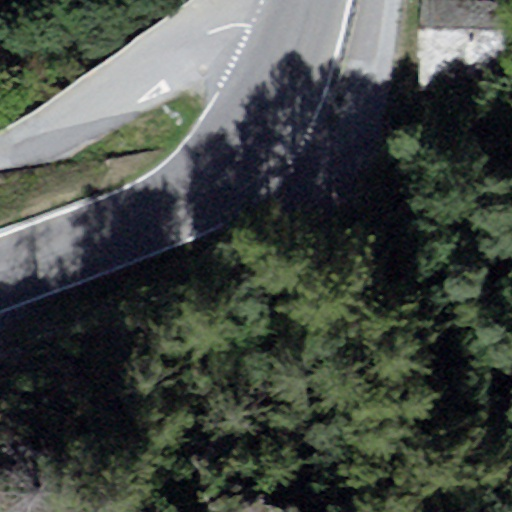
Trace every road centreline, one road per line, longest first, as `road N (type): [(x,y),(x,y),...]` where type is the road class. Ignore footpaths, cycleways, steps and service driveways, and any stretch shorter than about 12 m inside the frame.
road 1 (unclassified): [(0,141),(223,52),(293,57)]
road 2 (tertiary): [(260,142),(209,199),(0,283)]
road 3 (residential): [(260,142),(318,156),(350,144),(365,115),(389,0)]
